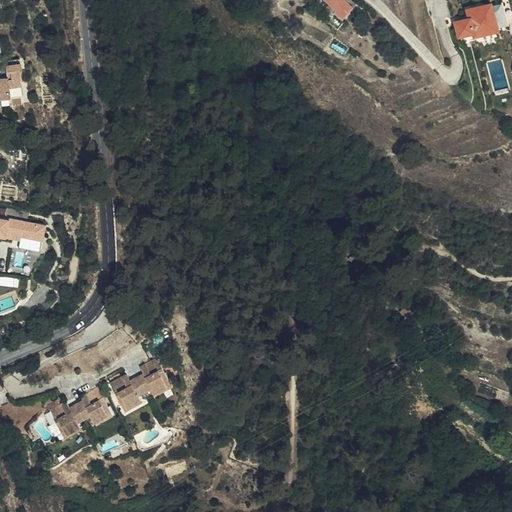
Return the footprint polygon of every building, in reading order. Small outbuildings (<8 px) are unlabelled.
[(343,18),(354,4),(348,0),(326,0),(338,9),(336,12),(343,18)] [(430,17),(425,1),(415,4),(420,20),(430,17)] [(498,3),(500,24),(507,24),(505,2),(498,3)] [(496,27),(491,5),(470,11),(472,20),(458,23),(461,34),(475,30),(475,34),(496,27)] [(0,75),(0,98),(13,97),(13,93),(23,92),(19,57),(8,58),(9,66),(2,67),(2,75),(0,75)] [(0,215),(10,217),(12,209),(0,206),(0,215)] [(48,223),(0,216),(0,235),(22,239),(21,246),(42,249),(43,240),(45,240),(48,223)] [(160,382),(170,377),(158,356),(140,366),(142,370),(130,376),(128,373),(110,383),(122,403),(131,398),(133,403),(142,398),(140,394),(152,387),(155,391),(163,386),(160,382)] [(174,385),(170,377),(160,382),(163,386),(155,391),(156,394),(174,385)] [(51,405),(62,427),(71,422),(72,425),(82,420),(78,412),(89,406),(97,421),(105,417),(102,411),(113,406),(101,384),(82,393),(84,398),(73,403),(69,395),(51,405)] [(131,398),(122,403),(126,410),(144,401),(142,398),(133,403),(131,398)] [(117,413),(113,406),(102,411),(105,417),(97,421),(98,423),(117,413)] [(71,422),(62,427),(65,433),(84,423),(82,420),(72,425),(71,422)]
